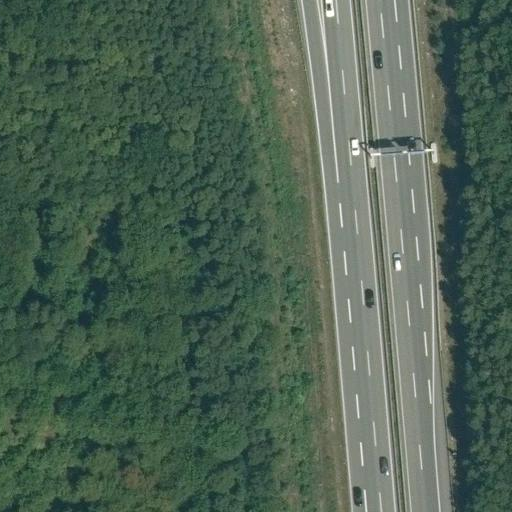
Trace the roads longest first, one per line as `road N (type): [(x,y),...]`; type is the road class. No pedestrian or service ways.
road 1 (motorway): [(424,511),(378,0)]
road 2 (motorway): [(355,239),(378,511)]
road 3 (motorway): [(303,0),(355,239)]
road 4 (motorway): [(334,0),(355,239)]
